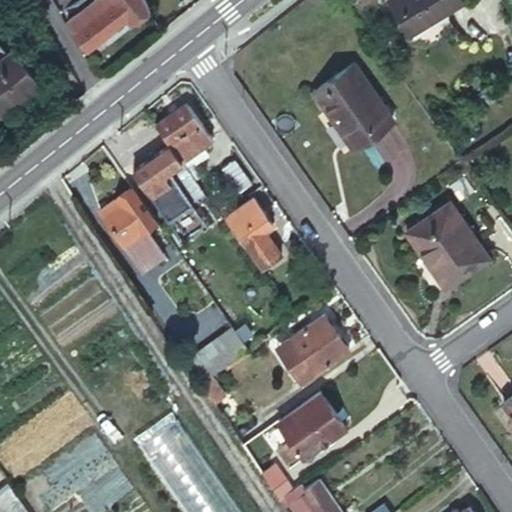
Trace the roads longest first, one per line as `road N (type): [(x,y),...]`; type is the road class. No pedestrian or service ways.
road 1 (unknown): [(33,166),(270,511)]
road 2 (residential): [(189,41),(419,372)]
road 3 (secondary): [(189,41),(0,193)]
road 4 (residential): [(419,372),(511,504)]
